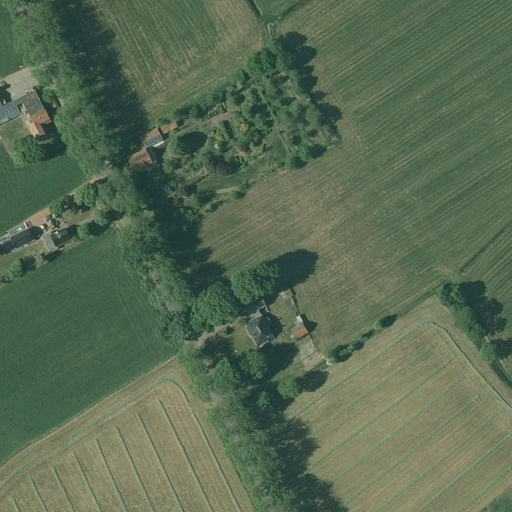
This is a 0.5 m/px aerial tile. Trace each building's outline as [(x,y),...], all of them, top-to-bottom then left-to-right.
[(2,108),(0,104),(0,124),(26,112),(30,119),(31,118),(34,124),(28,127),(28,126),(28,127),(34,140),(45,134),(42,127),(50,122),(35,91),(2,108)] [(159,127),(162,133),(176,125),(174,120),(159,127)] [(162,139),(157,129),(139,138),(144,148),(162,139)] [(145,150),(127,159),(134,172),(152,164),(145,150)] [(49,253),(57,249),(56,247),(70,240),(64,228),(51,235),(49,232),(40,236),(49,253)] [(35,239),(33,240),(27,229),(9,238),(15,249),(35,239)] [(0,242),(0,250),(1,252),(10,247),(6,240),(0,242)] [(31,259),(24,264),(27,269),(35,264),(31,259)] [(262,277),(267,286),(274,283),(269,274),(262,277)] [(247,314),(252,312),(255,318),(245,324),(247,327),(245,328),(249,336),(251,335),(256,346),(267,341),(264,336),(270,333),(266,326),(268,325),(269,323),(269,321),(268,320),(266,318),(264,318),(262,318),(261,315),(260,316),(257,309),(265,305),(259,293),(241,302),(247,314)] [(290,330),(296,340),(308,333),(302,323),(290,330)]
